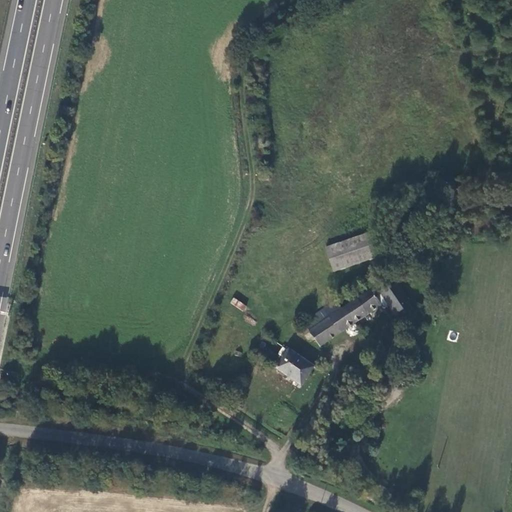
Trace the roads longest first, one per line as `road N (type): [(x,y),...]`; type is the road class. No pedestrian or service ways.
road 1 (track): [(181,375),(252,191),(244,68),(267,21),(302,0)]
road 2 (unclassified): [(0,426),(262,468),(358,511)]
road 3 (trunk): [(0,263),(54,0)]
road 4 (track): [(286,447),(181,375),(43,362)]
road 5 (trunk): [(27,0),(0,134)]
